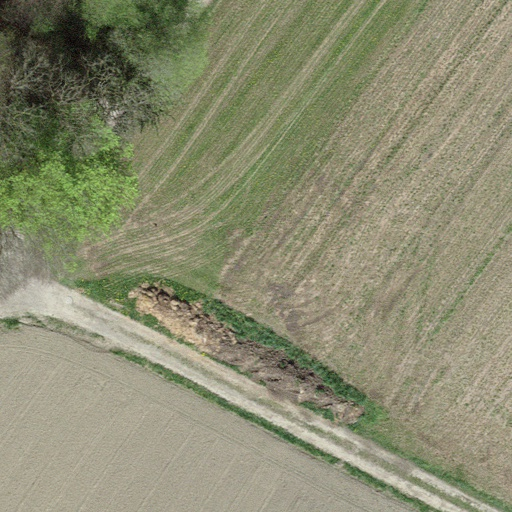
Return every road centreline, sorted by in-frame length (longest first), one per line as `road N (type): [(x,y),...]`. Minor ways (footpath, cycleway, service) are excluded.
road 1 (track): [(0,296),(453,511)]
road 2 (track): [(180,0),(95,102),(0,257)]
